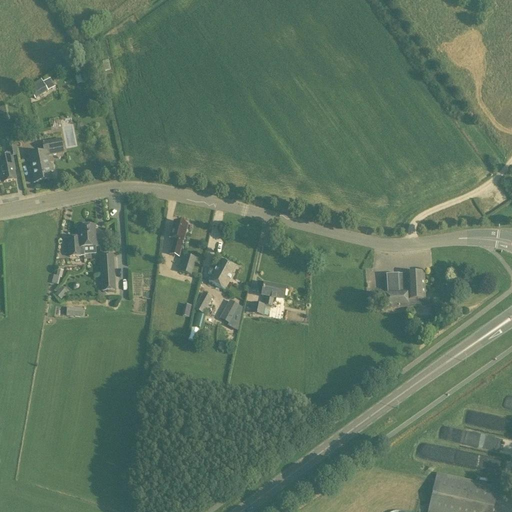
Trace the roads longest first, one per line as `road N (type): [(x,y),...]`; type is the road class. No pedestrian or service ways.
road 1 (tertiary): [(0,210),(143,188),(381,245),(483,238)]
road 2 (secondary): [(236,511),(511,318)]
